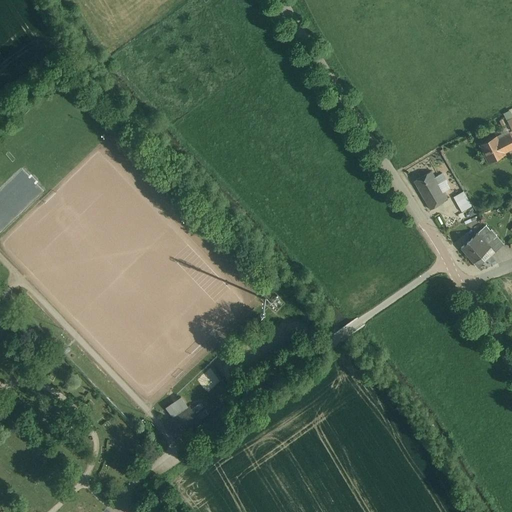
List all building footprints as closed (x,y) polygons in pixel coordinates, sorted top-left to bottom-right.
[(511,135),(511,133),(498,140),(504,152),(511,148),(511,135)] [(496,136),(480,144),(481,144),(486,154),(485,154),(489,162),(505,154),(504,152),(498,140),(496,136)] [(432,170),(414,180),(423,194),(433,188),(434,190),(441,186),(432,170)] [(441,186),(434,190),(433,188),(423,194),(431,209),(448,198),(441,186)] [(472,206),(464,191),(454,196),(462,211),(472,206)] [(492,229),(487,234),(482,229),(478,232),(488,244),(497,236),(492,229)] [(478,232),(461,247),(474,262),(481,256),(487,251),(491,247),(488,244),(478,232)] [(487,251),(481,256),(484,261),(491,255),(487,251)] [(481,256),(474,262),(478,267),(484,261),(481,256)] [(190,409),(168,425),(166,422),(165,422),(176,438),(200,422),(189,406),(188,406),(190,409)]
